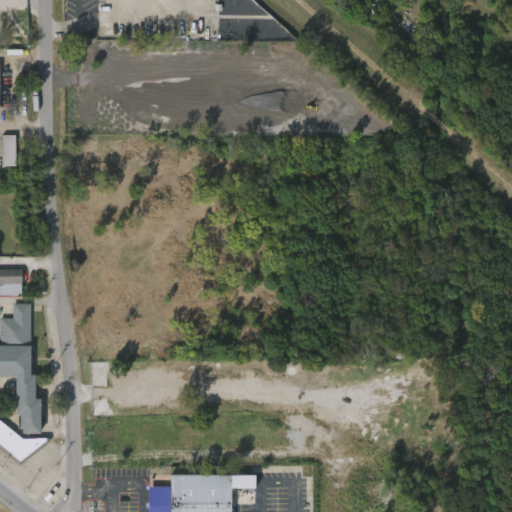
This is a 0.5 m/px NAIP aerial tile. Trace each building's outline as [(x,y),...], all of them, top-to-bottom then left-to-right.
[(420,28),(410,40),(408,39),(402,47),(388,35),(405,15),(420,28)] [(105,42),(105,43),(116,43),(115,61),(105,61),(105,59),(83,59),(83,49),(85,49),(85,41),(105,42)] [(106,73),(106,55),(72,55),(72,73),(106,73)] [(181,59),(181,71),(188,71),(187,81),(166,81),(166,70),(170,70),(171,58),(181,59)] [(126,96),(127,83),(112,82),(112,77),(101,77),(101,95),(126,96)] [(16,165),(2,166),(2,134),(16,134),(16,165)] [(0,269),(20,269),(20,284),(0,284),(0,269)] [(0,281),(0,306),(14,306),(14,281),(0,281)] [(29,308),(28,373),(32,373),(32,397),(38,397),(37,432),(19,432),(19,428),(17,428),(17,413),(12,413),(13,376),(0,375),(0,317),(11,318),(11,303),(29,303),(29,308)] [(100,398),(99,373),(82,373),(82,398),(100,398)] [(0,420),(23,439),(48,437),(23,468),(0,449),(0,420)] [(234,489),(233,511),(149,511),(149,486),(171,486),(171,474),(258,475),(258,489),(234,489)]
